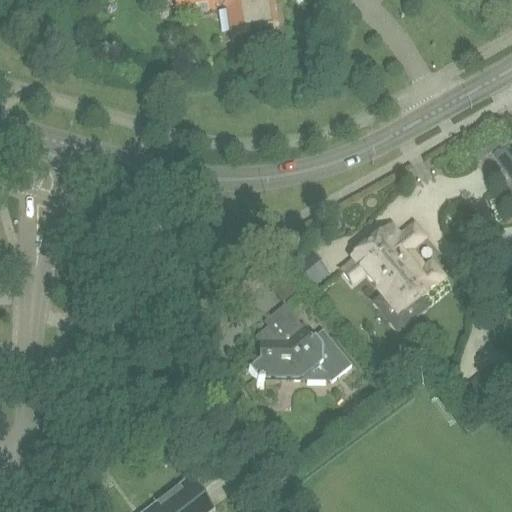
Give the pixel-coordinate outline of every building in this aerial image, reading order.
[(217,5),(217,0),(156,0),(156,1),(161,0),(173,0),(175,11),(188,9),(189,17),(215,13),(214,5),(217,5)] [(273,0),(217,0),(217,5),(226,11),(230,36),(242,34),(243,40),(261,37),(260,31),(277,28),(273,0)] [(432,268),(426,272),(410,253),(416,248),(405,235),(400,239),(392,229),(353,261),(355,263),(341,274),(352,287),(365,276),(387,303),(387,302),(399,317),(443,281),(432,268)] [(322,334),(314,340),(312,342),(289,313),(256,340),(269,356),(248,372),(258,384),(299,385),(301,384),(331,384),(351,368),(322,334)] [(503,383),(486,361),(454,387),(472,409),(503,383)] [(210,511),(189,483),(150,511),(210,511)]
